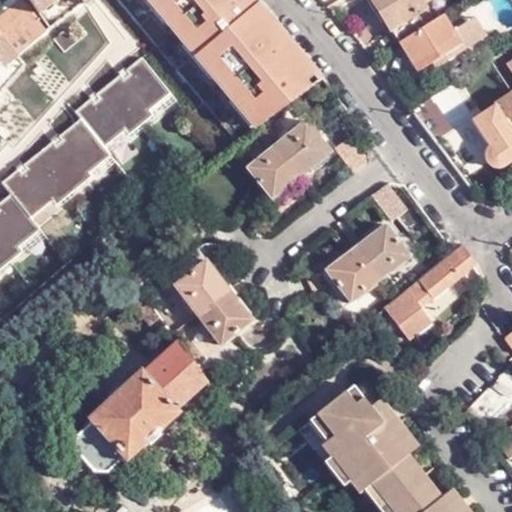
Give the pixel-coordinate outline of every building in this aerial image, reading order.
[(28,0),(40,15),(36,18),(46,32),(81,3),(78,0),(28,0)] [(321,79),(254,0),(147,0),(255,128),(321,79)] [(343,0),(328,9),(334,15),(359,0),(343,0)] [(372,0),(391,30),(399,43),(425,27),(416,13),(424,7),(419,0),(372,0)] [(16,55),(46,32),(36,18),(24,3),(0,20),(0,39),(15,56),(16,55)] [(425,27),(399,43),(418,73),(442,58),(463,46),(454,32),(443,16),(425,27)] [(475,18),(454,32),(463,46),(442,58),(444,61),(486,36),(475,18)] [(355,36),(360,42),(363,40),(369,36),(371,35),(365,26),(355,36)] [(360,42),(372,59),(399,43),(391,30),(373,42),(369,36),(363,40),(360,42)] [(16,55),(15,56),(0,39),(0,94),(24,67),(16,55)] [(170,93),(142,58),(76,112),(105,147),(125,131),(129,135),(153,115),(149,111),(170,93)] [(511,94),(472,120),(484,137),(486,136),(491,144),(489,146),(486,152),(486,159),(490,165),(497,168),(504,167),(511,161),(511,94)] [(109,155),(81,121),(3,184),(31,219),(53,201),(57,206),(91,178),(88,173),(109,155)] [(276,144),(301,176),(331,152),(306,121),(276,144)] [(350,137),(334,151),(351,174),(366,162),(365,155),(350,137)] [(271,200),(301,176),(276,144),(245,168),(271,200)] [(41,231),(12,196),(0,205),(0,271),(33,245),(29,240),(41,231)] [(356,248),(379,280),(410,257),(386,225),(356,248)] [(473,260),(463,246),(421,280),(428,290),(431,294),(473,260)] [(350,303),(379,280),(356,248),(325,271),(350,303)] [(197,315),(228,290),(205,261),(174,285),(197,315)] [(428,290),(421,280),(409,290),(420,304),(431,294),(428,290)] [(141,292),(135,284),(122,293),(137,314),(142,311),(151,305),(141,292)] [(251,320),(228,290),(197,315),(220,345),(251,320)] [(420,304),(409,290),(386,309),(408,337),(416,331),(431,317),(420,304)] [(151,305),(142,311),(151,323),(159,317),(151,305)] [(175,409),(206,382),(178,343),(143,373),(140,371),(89,418),(91,420),(75,436),(74,449),(92,470),(106,471),(123,456),(126,459),(177,412),(175,409)] [(69,395),(89,418),(140,371),(120,348),(116,345),(112,347),(70,385),(68,390),(69,395)] [(353,404),(360,399),(351,387),(344,393),(353,404)] [(368,485),(406,456),(417,447),(379,398),(368,408),(361,398),(360,399),(353,404),(344,393),(343,392),(313,415),(314,416),(330,437),(324,442),(318,447),(327,458),(346,482),(356,495),(361,490),(368,485)] [(240,428),(247,422),(240,414),(233,419),(240,428)] [(307,422),(324,442),(330,437),(314,416),(307,422)] [(511,457),(511,443),(503,450),(509,459),(511,457)] [(420,511),(439,498),(406,456),(368,485),(384,507),(388,511),(420,511)] [(340,487),(346,482),(327,458),(322,463),(340,487)] [(384,507),(368,485),(361,490),(378,511),(384,507)] [(467,511),(450,490),(439,498),(420,511),(467,511)]
